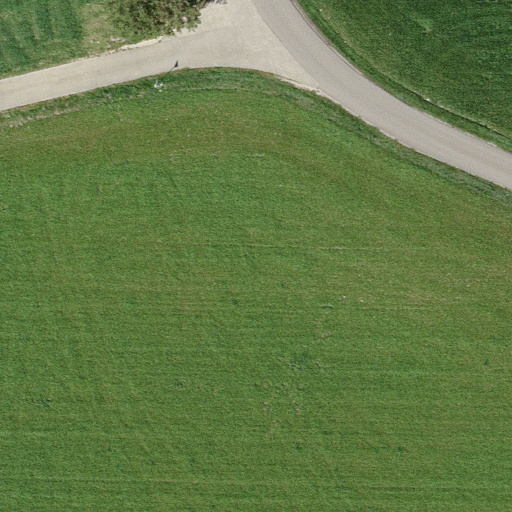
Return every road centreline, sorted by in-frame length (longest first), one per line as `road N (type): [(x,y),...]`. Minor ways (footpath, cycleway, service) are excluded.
road 1 (unclassified): [(242,0),(250,28),(357,103),(511,174)]
road 2 (track): [(0,104),(202,58),(250,28)]
